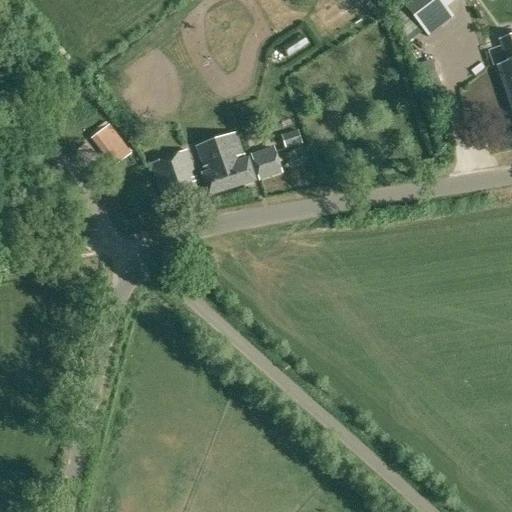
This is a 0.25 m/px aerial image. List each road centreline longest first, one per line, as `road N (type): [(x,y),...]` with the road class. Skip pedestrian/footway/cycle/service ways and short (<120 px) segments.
road 1 (unclassified): [(430,511),(137,258)]
road 2 (tertiary): [(137,258),(200,226),(511,175)]
road 3 (tertiary): [(65,511),(116,290),(137,258)]
road 4 (unclassified): [(137,258),(113,242),(97,206),(0,82)]
